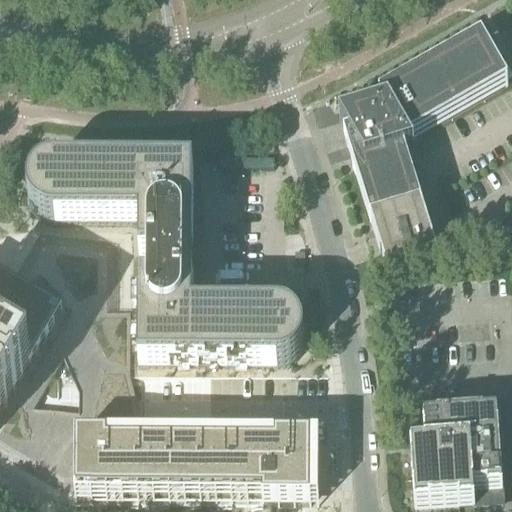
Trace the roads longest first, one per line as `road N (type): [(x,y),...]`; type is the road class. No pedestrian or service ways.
road 1 (unclassified): [(363,511),(354,390),(332,279),(265,47)]
road 2 (tertiary): [(0,51),(129,70),(265,47)]
road 3 (tertiary): [(255,14),(140,41),(38,33),(0,20)]
road 4 (unknown): [(326,255),(511,187)]
